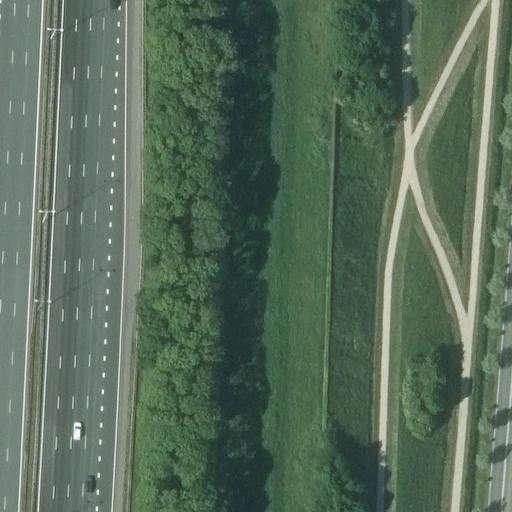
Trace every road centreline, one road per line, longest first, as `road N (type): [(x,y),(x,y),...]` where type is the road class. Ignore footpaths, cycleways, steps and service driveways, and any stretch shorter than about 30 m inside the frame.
road 1 (track): [(458,511),(469,359),(463,317),(418,200),(407,0)]
road 2 (motorway): [(69,511),(95,0)]
road 3 (motorway): [(20,0),(0,410)]
road 4 (secondary): [(500,511),(511,369)]
